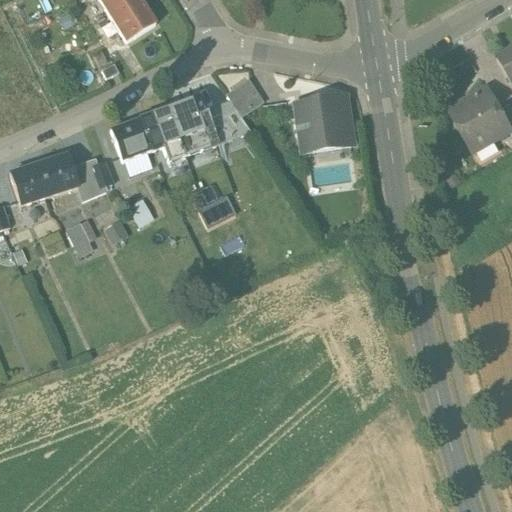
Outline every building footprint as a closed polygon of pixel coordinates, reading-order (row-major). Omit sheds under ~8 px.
[(137,0),(96,0),(109,19),(138,1),(137,0)] [(138,1),(109,19),(126,46),(155,27),(138,1)] [(511,15),(464,39),(474,61),(494,51),(493,49),(511,39),(511,15)] [(511,51),(495,61),(511,88),(511,51)] [(106,65),(100,54),(93,58),(98,69),(106,65)] [(113,67),(101,74),(105,82),(118,76),(113,67)] [(246,86),(226,100),(230,105),(239,120),(259,106),(246,86)] [(485,93),(449,114),(472,155),(509,133),(497,112),(485,93)] [(204,114),(199,101),(167,112),(185,160),(217,149),(217,148),(204,114)] [(344,104),(297,111),(299,125),(295,125),(297,140),(311,138),(313,152),(350,146),(344,104)] [(230,105),(204,114),(217,148),(250,136),(239,120),(230,105)] [(511,112),(508,106),(497,112),(509,133),(511,131),(511,112)] [(167,112),(139,123),(151,155),(162,151),(168,166),(185,160),(167,112)] [(139,123),(110,134),(122,166),(151,155),(139,123)] [(67,159),(38,168),(48,199),(77,190),(67,159)] [(112,187),(104,166),(97,168),(105,190),(112,187)] [(38,168),(9,178),(19,209),(48,199),(38,168)] [(105,190),(97,168),(90,171),(98,192),(105,190)] [(141,207),(130,213),(138,227),(149,221),(141,207)] [(2,210),(0,210),(0,228),(1,233),(9,231),(2,210)] [(91,252),(79,228),(67,234),(74,248),(75,248),(80,258),(91,252)] [(120,230),(107,237),(113,247),(126,241),(120,230)] [(57,236),(40,244),(47,258),(64,251),(57,236)] [(25,264),(20,253),(13,256),(17,267),(25,264)]
